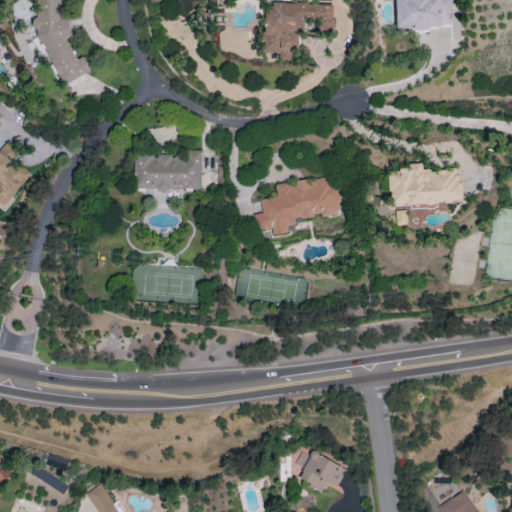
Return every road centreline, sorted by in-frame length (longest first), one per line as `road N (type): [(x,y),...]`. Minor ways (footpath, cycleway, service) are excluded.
road 1 (residential): [(8,383),(16,290),(46,205),(78,154),(152,83)]
road 2 (residential): [(349,102),(254,125),(186,110),(140,68),(119,0)]
road 3 (primary): [(119,397),(194,395),(375,367)]
road 4 (residential): [(392,511),(375,367)]
